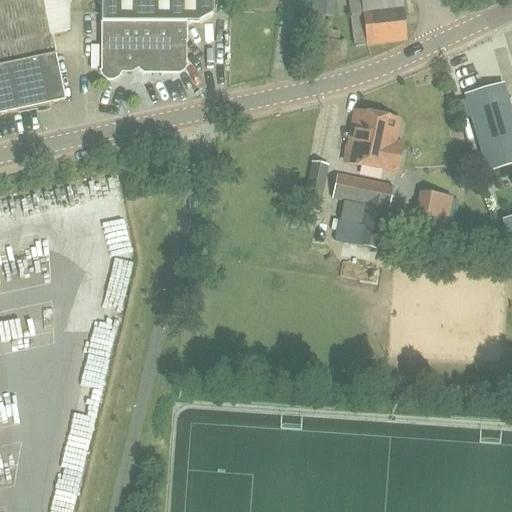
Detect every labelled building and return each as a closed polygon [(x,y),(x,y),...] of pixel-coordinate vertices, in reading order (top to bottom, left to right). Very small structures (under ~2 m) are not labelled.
[(0,0),(0,115),(65,101),(55,55),(50,37),(68,33),(67,0),(0,0)] [(214,14),(213,0),(100,0),(101,23),(100,71),(99,71),(99,72),(101,72),(103,77),(108,79),(113,79),(117,77),(120,73),(120,67),(122,67),(132,67),(135,65),(137,65),(139,70),(144,73),(163,73),(178,73),(183,70),(186,65),(187,65),(187,64),(186,64),(186,23),(198,23),(214,14)] [(317,0),(316,16),(334,18),(335,0),(317,0)] [(359,0),(361,13),(351,14),(355,46),(406,40),(401,0),(359,0)] [(290,61),(298,62),(305,14),(295,13),(288,61),(290,61)] [(487,173),(511,165),(511,115),(503,85),(464,96),(487,173)] [(366,167),(377,117),(356,112),(345,163),(366,167)] [(396,174),(400,151),(392,150),(398,121),(377,117),(366,167),(396,174)] [(321,205),(329,165),(311,162),(303,202),(304,202),(302,210),(319,213),(320,205),(321,205)] [(380,251),(393,187),(337,176),(332,199),(352,203),(351,212),(342,210),(339,222),(348,224),(344,241),(343,244),(355,246),(380,251)] [(511,219),(502,223),(511,257),(511,219)] [(36,283),(35,258),(6,259),(7,284),(36,283)] [(12,304),(36,302),(35,284),(10,286),(12,304)]
